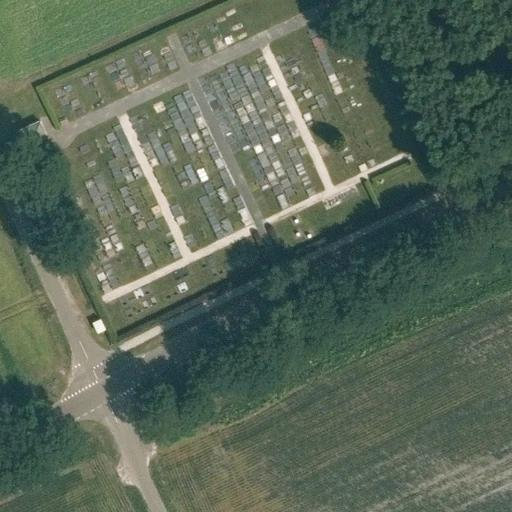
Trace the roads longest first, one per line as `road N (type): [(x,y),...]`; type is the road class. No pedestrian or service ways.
road 1 (tertiary): [(101,390),(511,186)]
road 2 (unclassified): [(101,390),(0,175)]
road 3 (unclassified): [(159,511),(101,390)]
